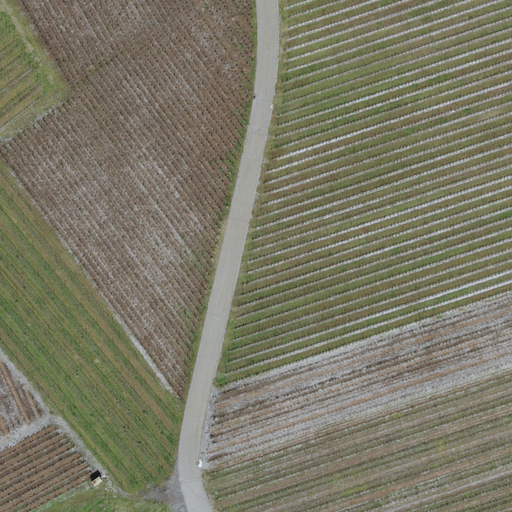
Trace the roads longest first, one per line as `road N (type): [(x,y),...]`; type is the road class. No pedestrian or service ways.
road 1 (residential): [(267,0),(263,109),(192,430),(190,484),(200,511)]
road 2 (track): [(0,351),(124,499),(190,484)]
